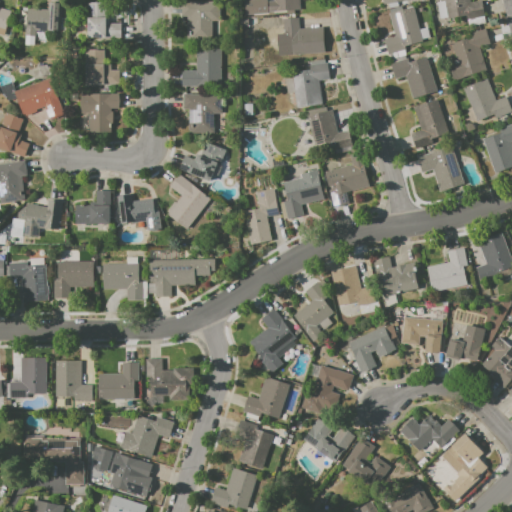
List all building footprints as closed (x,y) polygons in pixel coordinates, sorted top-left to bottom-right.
[(244,0),(267,0),(267,1),(268,13),(268,14),(245,16),(244,0)] [(274,0),(299,0),(300,10),(268,13),(267,1),(275,1),(274,0)] [(444,0),(470,0),(471,2),(481,0),(485,16),(466,20),(465,15),(448,19),(444,0)] [(182,1),(222,1),(222,20),(212,20),(212,39),(190,39),(190,27),(186,27),(186,16),(182,16),(182,1)] [(27,8),(51,10),(51,2),(62,3),(61,31),(36,30),(35,45),(25,44),(26,36),(25,36),(25,27),(26,27),(27,8)] [(88,38),(87,2),(107,2),(107,17),(110,17),(110,23),(120,23),(120,37),(88,38)] [(384,38),(395,36),(389,12),(414,6),(422,41),(405,46),(406,50),(387,54),(384,38)] [(0,7),(11,11),(3,36),(0,35),(0,7)] [(283,18),(299,18),(299,28),(323,27),(324,53),(289,55),(288,36),(284,36),(283,18)] [(452,43),(469,38),(468,34),(486,28),(491,43),(480,46),(487,70),(453,80),(448,63),(457,60),(452,43)] [(181,70),(196,70),(196,47),(221,47),(221,86),(181,86),(181,70)] [(85,85),(85,49),(105,49),(105,63),(112,63),(112,65),(119,65),(119,84),(85,85)] [(409,62),(426,56),(437,91),(412,98),(405,75),(395,78),(390,63),(408,58),(409,62)] [(297,107),(295,93),(287,94),(284,73),(317,68),(322,104),(297,107)] [(15,92),(46,79),(53,96),(58,94),(66,113),(50,119),(45,107),(24,115),(15,92)] [(464,88),(487,79),(495,100),(506,96),(511,111),(495,118),(493,114),(476,121),(464,88)] [(81,93),(117,93),(118,108),(111,108),(111,111),(114,111),(114,127),(111,127),(111,132),(89,132),(89,113),(81,113),(80,103),(81,93)] [(183,93),(222,94),(222,113),(214,113),(214,133),(209,133),(191,133),(191,132),(188,132),(189,109),(183,109),(183,93)] [(410,133),(420,130),(412,106),(437,99),(447,133),(431,138),(433,143),(415,148),(410,133)] [(353,149),(336,154),(334,146),(316,151),(307,116),(332,109),(337,132),(348,129),(353,149)] [(0,147),(0,126),(6,111),(23,118),(18,132),(22,134),(20,140),(30,143),(25,157),(0,147)] [(483,138),(499,132),(497,129),(511,124),(511,141),(511,142),(511,145),(511,166),(494,172),(483,138)] [(197,153),(201,155),(206,142),(226,150),(219,165),(216,164),(209,181),(179,168),(184,155),(195,159),(197,153)] [(417,157),(452,146),(464,184),(440,192),(433,169),(422,172),(417,157)] [(325,171),(352,164),(350,155),(361,152),(365,165),(363,165),(369,186),(346,192),(349,203),(334,207),(325,171)] [(0,163),(25,160),(28,176),(22,176),(26,200),(0,203),(0,163)] [(283,182),(301,178),(300,172),(317,169),(320,185),(324,184),(325,192),(322,192),(324,200),(301,204),(304,215),(284,219),(280,202),(287,200),(283,182)] [(170,186),(180,174),(211,198),(186,229),(167,214),(168,212),(167,211),(174,201),(176,202),(181,195),(170,186)] [(250,244),(243,211),(259,208),(256,192),(274,188),(279,214),(267,217),(272,240),(250,244)] [(96,190),(111,190),(110,224),(75,223),(75,204),(96,205),(96,190)] [(117,195),(132,193),(133,201),(153,198),(156,225),(121,229),(117,195)] [(27,203),(49,207),(50,200),(63,202),(58,231),(32,227),(31,233),(22,231),(27,203)] [(475,267),(486,263),(478,241),(501,232),(511,260),(511,266),(501,271),(502,275),(481,282),(475,267)] [(448,251),(464,247),(467,265),(464,266),(467,284),(432,292),(427,266),(450,261),(448,251)] [(372,260),(388,256),(391,267),(413,261),(420,287),(386,296),(384,289),(380,290),(372,260)] [(139,281),(143,281),(143,300),(127,300),(127,289),(103,289),(103,263),(127,263),(127,257),(137,257),(138,263),(139,263),(139,281)] [(149,260),(215,259),(215,271),(211,271),(211,275),(195,275),(195,284),(172,285),(172,296),(155,297),(155,293),(147,294),(147,283),(149,283),(149,260)] [(9,263),(29,261),(29,265),(44,264),(47,299),(23,301),(21,278),(11,279),(9,263)] [(53,280),(58,280),(58,261),(93,261),(93,287),(72,287),(72,298),(53,298),(53,280)] [(331,271),(355,265),(361,289),(366,287),(370,302),(357,305),(356,301),(339,305),(331,271)] [(304,292),(317,282),(328,295),(323,299),(334,312),(327,317),(332,322),(323,329),(319,324),(316,326),(322,334),(313,341),(293,316),(312,301),(304,292)] [(249,342),(267,327),(261,319),(274,308),(279,314),(285,310),(302,331),(296,335),(297,336),(293,339),(297,343),(279,357),(284,363),(271,373),(256,355),(258,353),(249,342)] [(403,316),(443,320),(439,355),(424,353),(426,337),(419,336),(418,345),(400,343),(403,316)] [(467,324),(485,329),(476,361),(461,357),(460,359),(445,355),(450,337),(452,338),(453,332),(464,335),(467,324)] [(347,343),(384,326),(395,349),(379,357),(375,350),(371,352),(377,366),(361,373),(347,343)] [(499,335),(511,346),(511,378),(504,388),(492,377),(493,376),(490,374),(491,373),(481,364),(494,350),(490,346),(499,335)] [(20,357),(47,357),(47,394),(28,394),(28,398),(9,398),(9,381),(20,381),(20,357)] [(189,384),(189,400),(169,400),(169,395),(150,395),(150,380),(146,380),(146,359),(162,359),(162,370),(174,370),(174,368),(193,368),(193,384),(189,384)] [(74,396),(55,396),(55,361),(82,361),(82,384),(93,384),(93,402),(74,402),(74,396)] [(134,381),(134,399),(98,399),(98,373),(122,373),(122,362),(139,362),(139,381),(134,381)] [(336,369),(353,375),(348,391),(333,386),(331,391),(339,394),(333,410),(309,402),(321,365),(336,370),(336,369)] [(258,399),(265,376),(289,384),(279,418),(262,413),(261,417),(243,411),(247,395),(258,399)] [(449,419),(459,429),(440,448),(431,439),(419,450),(399,430),(412,417),(419,424),(430,414),(441,426),(449,419)] [(126,431),(132,433),(138,415),(155,420),(156,416),(174,422),(169,438),(159,434),(151,458),(121,448),(126,431)] [(302,440),(318,418),(333,428),(328,435),(333,438),(342,426),(356,436),(345,451),(344,450),(335,463),(302,440)] [(257,429),(273,434),(262,469),(238,461),(245,438),(235,435),(240,419),(258,425),(257,429)] [(441,456),(465,433),(484,452),(478,457),(488,467),(479,476),(481,478),(456,502),(443,488),(448,483),(451,485),(454,482),(453,481),(458,476),(456,473),(457,472),(441,456)] [(23,435),(44,435),(44,438),(80,438),(80,462),(84,462),(84,484),(65,484),(65,462),(49,462),(49,460),(24,460),(23,435)] [(361,437),(375,447),(366,459),(370,462),(375,455),(390,466),(374,488),(341,465),(361,437)] [(149,477),(153,478),(147,497),(109,485),(112,474),(108,472),(115,452),(153,464),(149,477)] [(229,504),(228,508),(210,503),(215,486),(226,489),(233,467),(257,474),(247,509),(229,504)] [(404,491),(421,482),(434,507),(424,511),(414,511),(413,509),(408,511),(387,511),(383,504),(405,493),(404,491)] [(107,511),(113,495),(146,506),(144,511),(102,511),(103,511),(107,511)] [(362,511),(359,508),(371,500),(379,511),(362,511)] [(31,511),(34,501),(58,507),(56,511),(31,511)]
